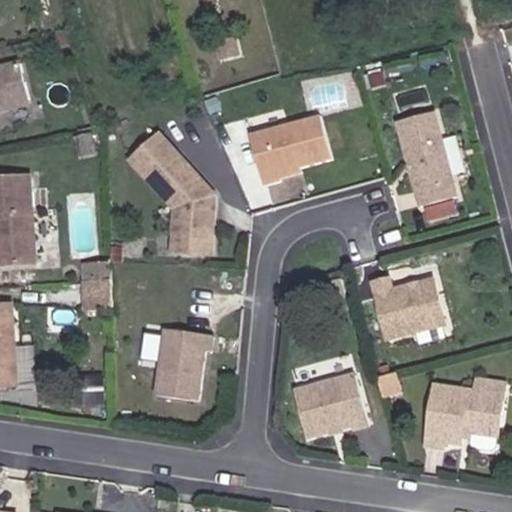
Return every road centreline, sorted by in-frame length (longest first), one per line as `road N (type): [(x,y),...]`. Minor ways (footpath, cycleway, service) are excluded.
road 1 (residential): [(354,215),(305,221),(283,233),(270,259),(251,471)]
road 2 (residential): [(251,471),(511,510)]
road 3 (residential): [(0,435),(251,471)]
road 4 (residential): [(511,175),(482,51)]
